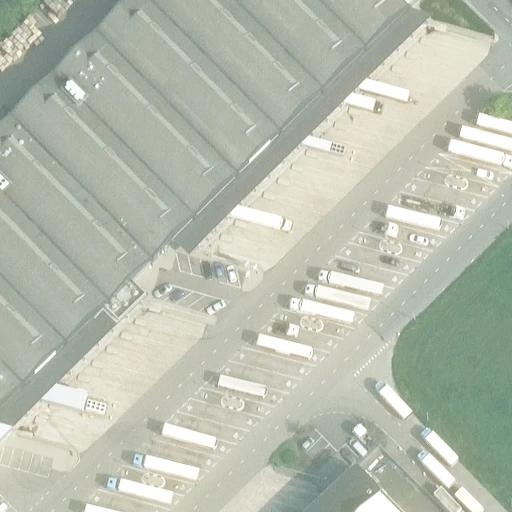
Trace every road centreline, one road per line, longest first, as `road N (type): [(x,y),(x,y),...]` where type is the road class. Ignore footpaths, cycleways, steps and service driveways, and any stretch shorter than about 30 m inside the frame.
road 1 (unclassified): [(54,511),(511,61)]
road 2 (unclassified): [(342,366),(511,201)]
road 3 (unclassified): [(192,511),(342,366)]
road 4 (unclassified): [(487,511),(342,366)]
